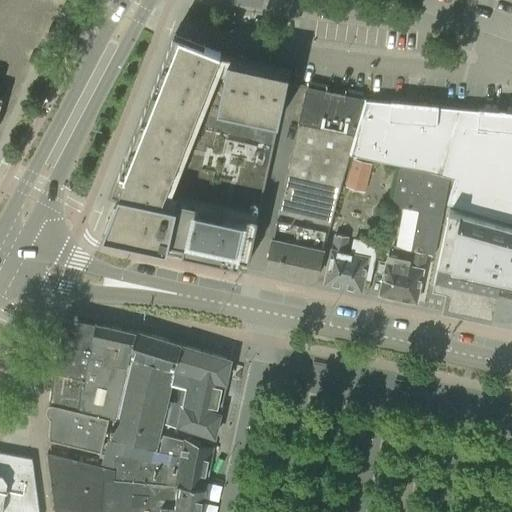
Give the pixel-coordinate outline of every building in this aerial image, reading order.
[(221,52),(174,33),(112,190),(112,191),(108,202),(114,205),(114,206),(102,235),(146,244),(146,246),(157,248),(157,247),(247,266),(287,82),(290,67),(283,65),(275,63),(229,54),(229,55),(220,53),(221,52)] [(338,94),(306,86),(272,238),(265,270),(315,281),(350,154),(365,100),(338,94)] [(390,102),(366,100),(365,100),(350,154),(427,170),(439,174),(458,110),(458,109),(444,107),(438,107),(438,105),(432,104),(432,106),(412,104),(396,103),(396,101),(390,100),(390,102)] [(511,115),(504,114),(484,112),(484,110),(478,110),(478,112),(458,110),(439,174),(439,175),(454,179),(447,204),(511,223),(511,115)] [(346,187),(365,192),(373,163),(353,158),(346,187)] [(391,206),(418,212),(410,249),(393,245),(391,255),(388,255),(380,292),(379,294),(416,302),(426,254),(433,256),(450,179),(399,168),(391,206)] [(511,228),(449,210),(433,283),(432,287),(452,291),(450,301),(493,310),(495,301),(511,304),(511,228)] [(364,277),(371,279),(378,244),(353,238),(350,252),(345,251),(348,237),(335,234),(324,282),(361,290),(364,277)] [(63,316),(52,370),(85,377),(96,323),(96,322),(74,317),(74,318),(63,316)] [(85,377),(81,409),(109,416),(113,417),(135,332),(96,323),(85,377)] [(135,332),(113,417),(109,436),(157,447),(163,428),(173,383),(184,345),(182,346),(136,331),(135,332)] [(228,359),(184,345),(173,383),(186,386),(184,401),(181,401),(177,427),(205,433),(215,436),(219,415),(219,414),(221,404),(224,404),(226,394),(223,394),(230,360),(231,360),(228,359)] [(85,377),(52,370),(50,402),(81,409),(85,377)] [(81,409),(50,402),(48,437),(100,449),(109,416),(81,409)] [(107,439),(101,466),(115,469),(114,480),(205,488),(212,448),(211,448),(192,442),(194,434),(163,428),(157,447),(156,451),(107,439)] [(39,511),(36,488),(34,474),(32,458),(0,451),(0,511),(39,511)] [(115,469),(101,466),(47,453),(55,511),(57,511),(66,511),(199,511),(205,488),(114,480),(115,469)]
